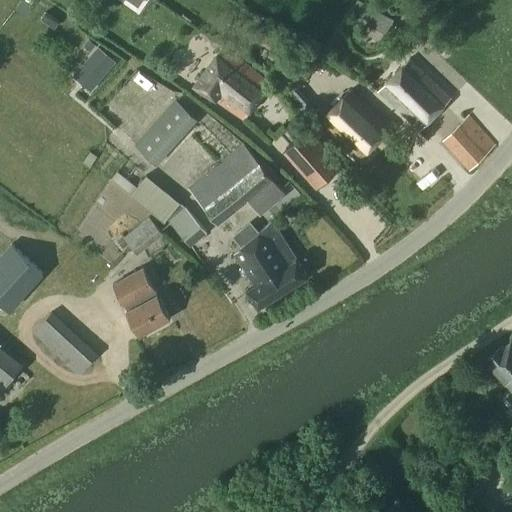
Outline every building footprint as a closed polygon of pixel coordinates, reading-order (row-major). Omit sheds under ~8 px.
[(394,19),(374,8),(366,23),(386,34),(394,19)] [(60,21),(46,11),(42,18),(55,27),(60,21)] [(253,31),(263,37),(269,28),(259,21),(253,31)] [(439,57),(445,50),(444,49),(447,45),(438,37),(429,49),(439,57)] [(96,44),(90,39),(84,46),(90,51),(96,44)] [(99,47),(86,62),(103,76),(116,61),(99,47)] [(269,85),(223,47),(195,86),(244,121),(269,85)] [(450,97),(410,58),(379,90),(420,129),(450,97)] [(390,129),(350,90),(322,119),(362,158),(390,129)] [(303,97),(296,103),(307,117),(315,110),(303,97)] [(198,120),(176,100),(135,146),(156,165),(198,120)] [(494,144),(468,116),(446,136),(472,165),(494,144)] [(342,165),(309,128),(283,151),(316,188),(342,165)] [(285,195),(243,143),(189,187),(218,224),(248,201),(260,217),(285,195)] [(136,188),(117,172),(111,178),(165,223),(168,219),(191,246),(207,232),(180,202),(147,175),(136,188)] [(149,217),(124,238),(138,255),(163,234),(149,217)] [(260,233),(251,221),(232,236),(241,248),(235,253),(256,284),(248,290),(259,308),(309,277),(297,258),(274,223),(267,228),(260,233)] [(0,303),(7,310),(43,270),(10,242),(0,252),(0,303)] [(171,317),(143,267),(113,283),(124,305),(126,304),(129,309),(126,311),(139,334),(171,317)] [(51,309),(31,330),(78,373),(97,352),(51,309)] [(511,343),(511,342),(502,349),(500,347),(487,358),(511,387),(511,386),(511,343)] [(0,390),(22,366),(0,345),(0,390)]
